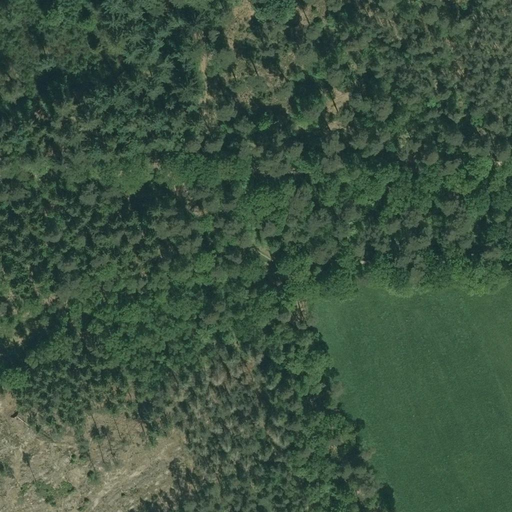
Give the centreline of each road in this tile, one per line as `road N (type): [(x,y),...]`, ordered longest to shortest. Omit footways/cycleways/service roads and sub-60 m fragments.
road 1 (track): [(365,511),(309,370),(288,267),(188,204),(177,171)]
road 2 (track): [(206,171),(511,162)]
road 3 (track): [(0,171),(177,171)]
road 4 (track): [(206,171),(204,0)]
